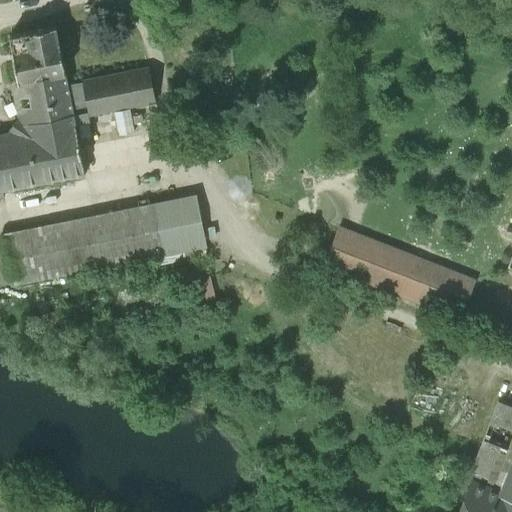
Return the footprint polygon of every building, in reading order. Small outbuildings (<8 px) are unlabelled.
[(19,83),(20,82),(65,73),(66,73),(59,42),(56,26),(24,32),(24,33),(10,36),(13,51),(12,51),(19,83)] [(87,104),(89,114),(156,101),(149,68),(82,81),(83,83),(67,86),(71,107),(87,104)] [(67,86),(65,73),(20,82),(28,123),(18,138),(0,141),(0,190),(85,173),(71,107),(67,86)] [(196,196),(152,205),(162,254),(206,245),(196,196)] [(5,234),(14,283),(162,254),(152,205),(5,234)] [(325,265),(459,318),(474,281),(340,228),(325,265)] [(511,407),(501,403),(472,481),(501,492),(511,464),(511,407)] [(460,511),(511,511),(511,464),(501,492),(472,481),(460,511)]
